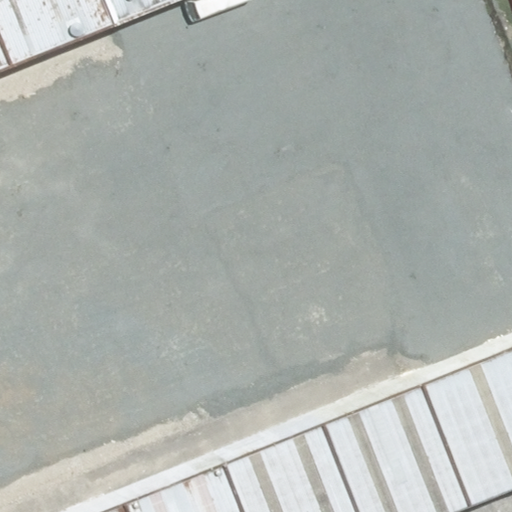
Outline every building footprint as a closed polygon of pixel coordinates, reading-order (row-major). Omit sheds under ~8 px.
[(0,0),(0,71),(174,0),(0,0)] [(268,46),(0,155),(0,238),(6,253),(8,257),(0,260),(0,357),(42,340),(84,445),(380,324),(268,46)] [(511,331),(420,368),(472,500),(511,484),(511,331)] [(420,368),(325,407),(367,511),(440,511),(472,500),(420,368)] [(229,445),(254,511),(367,511),(325,407),(229,445)] [(254,511),(229,445),(128,484),(138,511),(254,511)] [(138,511),(128,484),(54,511),(138,511)]
